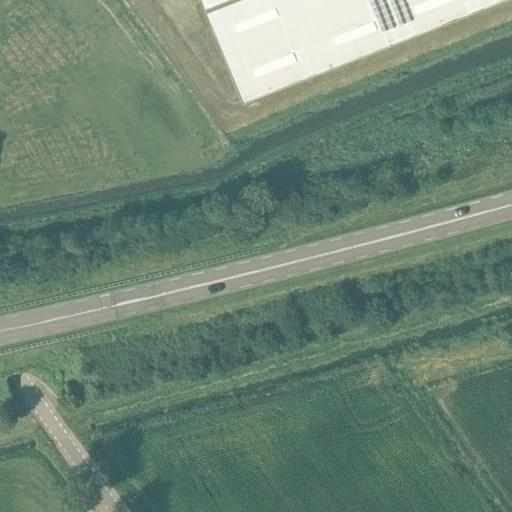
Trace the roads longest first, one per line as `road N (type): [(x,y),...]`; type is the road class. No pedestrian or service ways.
road 1 (primary): [(0,336),(511,210)]
road 2 (unclassified): [(112,511),(0,352)]
